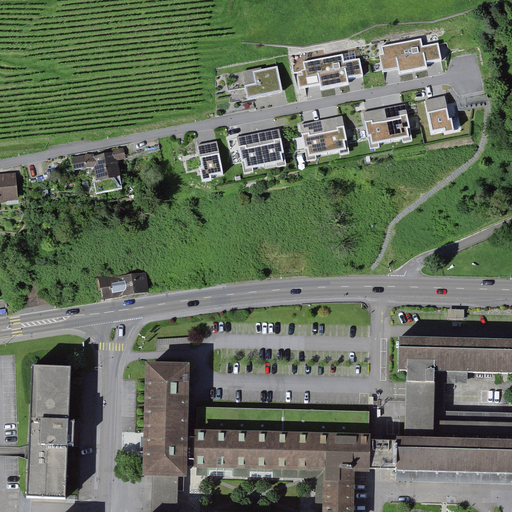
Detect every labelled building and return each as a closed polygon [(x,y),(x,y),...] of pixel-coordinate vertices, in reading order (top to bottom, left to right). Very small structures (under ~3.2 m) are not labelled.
[(386,55),(382,56),(385,72),(401,69),(402,74),(429,69),(428,63),(443,60),(440,44),(425,47),(423,40),(384,47),(386,55)] [(345,55),(305,63),(307,71),(304,71),(304,76),(299,77),(302,88),(322,85),(323,89),(351,84),(350,78),(365,75),(362,60),(346,63),(345,55)] [(250,99),(285,93),(280,66),(245,72),(250,99)] [(449,97),(425,101),(432,134),(455,129),(449,97)] [(407,105),(364,114),(370,146),(413,138),(407,105)] [(344,118),(301,126),(307,158),(350,150),(344,118)] [(281,130),(239,137),(243,161),(246,161),(248,169),(284,162),(283,154),(285,154),(281,130)] [(219,142),(199,145),(203,169),(200,169),(203,181),(212,179),(211,176),(225,173),(219,142)] [(98,170),(104,197),(130,191),(123,164),(131,162),(128,151),(78,163),(81,174),(98,170)] [(0,174),(0,201),(15,199),(12,174),(0,174)] [(149,273),(100,279),(103,299),(151,293),(149,273)] [(511,344),(401,342),(400,375),(406,375),(435,376),(511,378),(511,344)] [(72,370),(30,369),(28,453),(28,496),(70,497),(72,370)] [(191,370),(149,369),(147,443),(147,475),(154,475),(180,476),(188,476),(189,466),(190,434),(191,370)] [(435,376),(406,375),(403,442),(433,443),(435,376)] [(190,434),(189,466),(330,469),(331,438),(190,434)] [(374,439),(331,438),(330,469),(358,470),(373,470),(373,466),(374,441),(374,439)] [(374,441),(373,466),(403,467),(403,442),(374,441)] [(511,444),(433,443),(403,442),(403,467),(403,474),(511,476),(511,444)] [(356,511),(358,470),(330,469),(328,511),(356,511)] [(179,511),(180,476),(154,475),(153,511),(179,511)]
